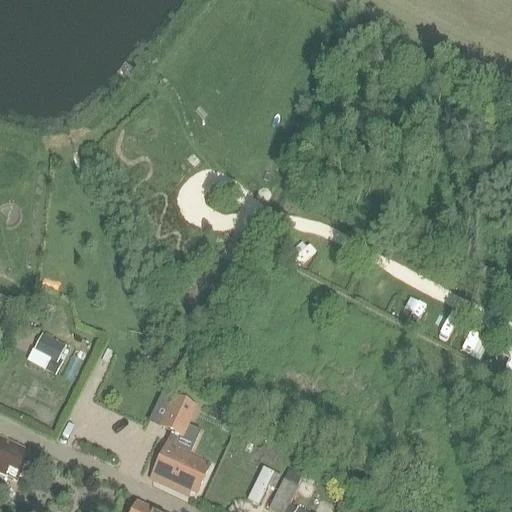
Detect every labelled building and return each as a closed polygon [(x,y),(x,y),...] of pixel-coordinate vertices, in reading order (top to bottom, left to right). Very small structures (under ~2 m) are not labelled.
[(0,318),(8,303),(0,299),(0,318)] [(58,363),(65,349),(42,337),(32,354),(50,364),(56,367),(58,363)] [(50,364),(46,372),(55,377),(62,364),(58,363),(56,367),(50,364)] [(193,407),(176,399),(162,428),(174,434),(179,436),(183,427),(193,407)] [(174,434),(169,445),(189,454),(199,434),(183,427),(179,436),(174,434)] [(23,478),(31,462),(25,459),(28,453),(0,439),(0,474),(17,483),(20,476),(23,478)] [(167,444),(150,481),(188,498),(190,494),(196,497),(210,467),(188,457),(189,454),(169,445),(167,444)] [(263,469),(247,501),(258,507),(266,490),(273,493),(280,478),(263,469)] [(268,511),(302,511),(297,509),(296,511),(288,508),(298,489),(296,489),(302,478),(288,471),(268,511)]
